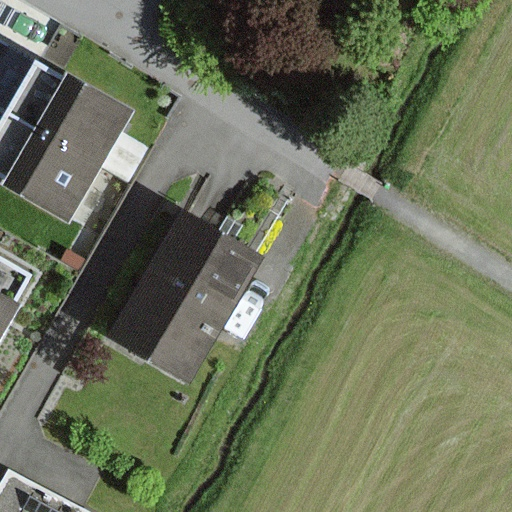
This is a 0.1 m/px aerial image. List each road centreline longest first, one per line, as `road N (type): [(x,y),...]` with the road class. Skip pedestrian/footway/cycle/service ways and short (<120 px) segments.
road 1 (residential): [(120,26),(202,93),(327,169)]
road 2 (track): [(327,169),(511,276)]
